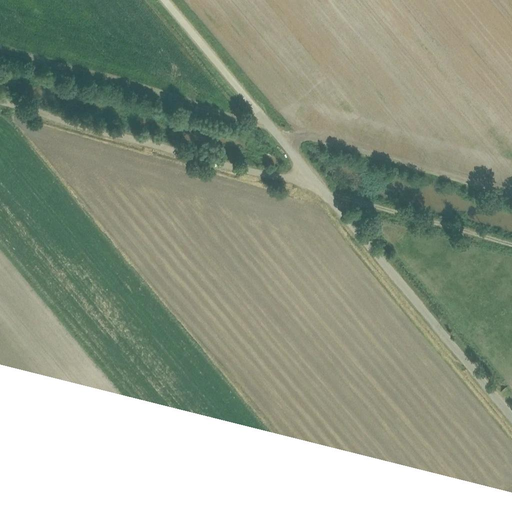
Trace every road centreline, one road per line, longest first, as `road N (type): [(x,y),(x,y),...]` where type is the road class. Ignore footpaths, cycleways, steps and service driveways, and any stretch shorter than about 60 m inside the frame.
road 1 (unclassified): [(511,417),(165,0)]
road 2 (track): [(273,130),(0,51)]
